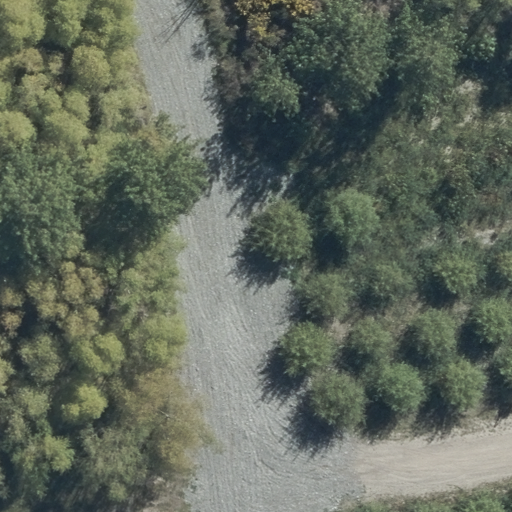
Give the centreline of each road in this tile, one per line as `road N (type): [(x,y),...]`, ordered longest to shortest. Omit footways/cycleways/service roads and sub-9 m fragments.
road 1 (track): [(160,0),(239,511)]
road 2 (track): [(511,469),(239,511)]
